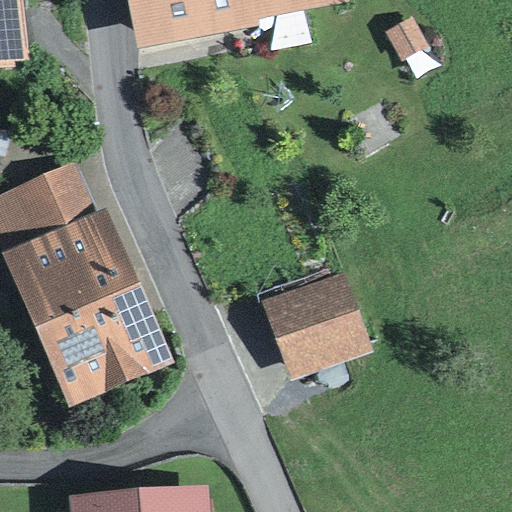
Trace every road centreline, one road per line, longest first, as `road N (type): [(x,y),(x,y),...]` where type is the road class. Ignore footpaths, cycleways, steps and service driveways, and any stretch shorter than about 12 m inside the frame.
road 1 (residential): [(104,0),(127,167),(176,304),(228,409)]
road 2 (residential): [(228,409),(99,464),(0,465)]
